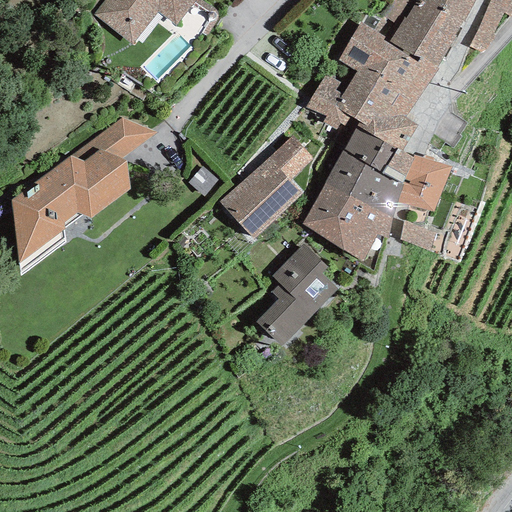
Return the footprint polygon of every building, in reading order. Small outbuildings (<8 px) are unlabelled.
[(156,12),(175,26),(195,0),(104,0),(92,15),(132,45),(156,12)] [(438,68),(468,13),(447,0),(395,0),(374,32),(438,68)] [(473,0),(447,0),(468,13),(473,0)] [(511,15),(511,0),(489,0),(468,46),(482,54),(495,35),(493,34),(504,13),(510,18),(511,15)] [(414,104),(438,68),(374,32),(360,22),(338,61),(355,71),(414,104)] [(406,118),(414,104),(355,71),(347,87),(327,75),(306,108),(326,116),(322,122),(336,130),(340,124),(344,126),(347,123),(356,127),(401,150),(417,124),(406,118)] [(121,117),(71,155),(84,161),(99,150),(120,159),(156,133),(121,117)] [(413,159),(401,150),(356,127),(342,151),(401,183),(413,159)] [(292,136),(217,201),(239,225),(251,239),(305,193),(293,179),(313,161),(292,136)] [(71,155),(10,200),(20,271),(65,239),(63,230),(81,216),(90,218),(129,190),(127,162),(120,159),(99,150),(84,161),(71,155)] [(396,203),(401,183),(342,151),(324,183),(391,219),(396,203)] [(414,155),(413,159),(401,183),(396,203),(408,206),(433,212),(451,167),(422,157),(414,155)] [(204,197),(217,180),(201,166),(188,183),(204,197)] [(387,238),(391,219),(324,183),(302,224),(375,269),(383,237),(387,238)] [(404,221),(399,239),(430,251),(434,233),(404,221)] [(271,277),(279,284),(272,292),(278,298),(256,322),(282,347),(337,289),(320,274),(327,267),(303,244),(271,277)]
